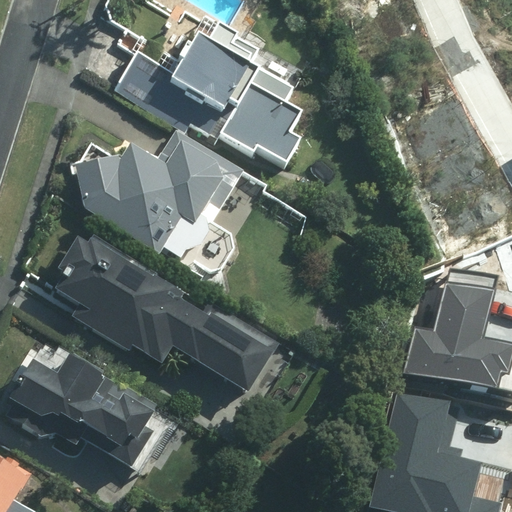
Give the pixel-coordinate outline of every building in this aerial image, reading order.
[(141,56),(118,92),(186,136),(191,128),(213,142),(220,132),(253,153),(256,149),(287,169),(302,145),(292,139),(304,120),(291,111),(298,99),(251,68),(259,56),(219,31),(210,46),(200,40),(176,78),(141,56)] [(223,272),(235,253),(232,236),(215,225),(244,178),(174,134),(156,163),(135,150),(125,165),(78,166),(77,207),(181,268),(185,261),(208,274),(223,272)] [(184,296),(94,245),(91,250),(74,241),(56,272),(68,279),(58,297),(85,313),(77,327),(132,357),(134,352),(166,370),(174,355),(250,399),(279,348),(214,311),(208,322),(179,305),(184,296)] [(418,323),(406,371),(511,397),(511,346),(486,340),(500,282),(449,269),(434,327),(418,323)] [(69,386),(44,372),(16,423),(64,450),(67,445),(86,455),(90,448),(143,478),(171,429),(163,425),(170,413),(81,364),(69,386)] [(397,388),(365,511),(503,511),(505,505),(480,499),(489,466),(458,459),(461,448),(452,446),(463,404),(397,388)] [(32,481),(0,460),(0,511),(31,511),(18,503),(32,481)]
